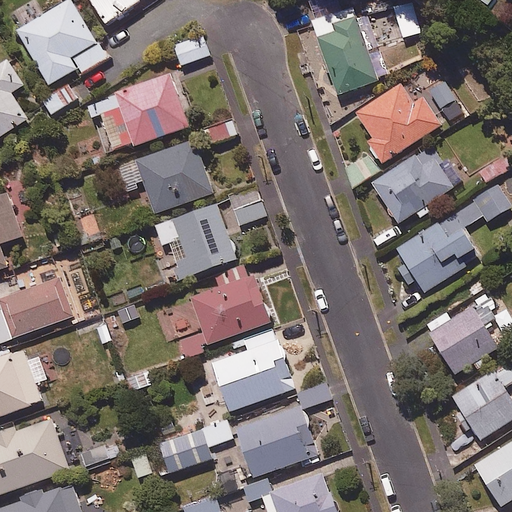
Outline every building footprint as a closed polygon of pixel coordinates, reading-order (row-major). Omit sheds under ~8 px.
[(149,0),(91,0),(109,27),(149,0)] [(421,33),(409,0),(408,0),(393,6),(405,39),(421,33)] [(109,60),(72,1),(19,34),(53,87),(81,70),(85,76),(109,60)] [(382,83),(354,9),(314,23),(341,98),(382,83)] [(212,58),(205,38),(176,48),(182,68),(212,58)] [(0,68),(0,140),(30,121),(14,95),(26,87),(10,62),(0,68)] [(192,130),(173,77),(89,107),(94,121),(104,118),(115,148),(117,152),(135,146),(136,150),(192,130)] [(80,100),(70,86),(45,103),(54,117),(80,100)] [(456,97),(448,86),(433,96),(441,108),(456,97)] [(416,108),(403,88),(359,116),(374,140),(368,144),(383,167),(444,128),(427,101),(416,108)] [(241,136),(234,122),(210,132),(217,147),(241,136)] [(217,196),(198,143),(123,171),(131,194),(148,188),(158,217),(217,196)] [(431,207),(458,190),(447,173),(456,168),(441,144),(376,186),(401,226),(420,214),(423,220),(434,213),(431,207)] [(382,173),(370,157),(349,173),(360,189),(382,173)] [(510,168),(503,158),(482,173),(488,183),(510,168)] [(269,219),(259,188),(232,196),(242,227),(269,219)] [(511,208),(511,206),(501,189),(399,253),(427,296),(469,269),(465,262),(479,253),(465,230),(486,217),(489,222),(511,208)] [(25,239),(10,197),(0,200),(0,273),(11,270),(3,247),(25,239)] [(167,251),(164,252),(166,260),(175,257),(184,282),(240,262),(221,207),(159,229),(167,251)] [(246,287),(240,272),(216,281),(220,291),(158,313),(169,342),(181,338),(188,357),(274,325),(259,282),(246,287)] [(60,280),(1,302),(4,312),(0,313),(0,347),(75,320),(60,280)] [(502,353),(488,327),(500,321),(484,292),(468,301),(474,312),(452,324),(444,310),(433,316),(436,321),(427,326),(456,378),(502,353)] [(110,325),(96,329),(102,347),(116,342),(110,325)] [(236,344),(241,357),(215,366),(233,415),(299,392),(282,346),(276,330),(236,344)] [(50,353),(29,361),(26,352),(13,356),(10,350),(0,353),(0,420),(45,405),(38,386),(59,379),(50,353)] [(511,364),(510,365),(456,400),(483,444),(511,425),(511,397),(507,390),(511,386),(511,364)] [(157,385),(151,370),(130,379),(135,393),(157,385)] [(305,411),(334,401),(328,385),(299,396),(303,409),(239,430),(256,481),(321,459),(305,411)] [(0,498),(73,474),(55,423),(16,436),(15,433),(0,437),(0,498)] [(236,441),(230,424),(153,449),(163,478),(215,461),(211,449),(236,441)] [(120,440),(82,455),(89,473),(127,457),(120,440)] [(511,444),(477,468),(505,510),(511,505),(511,444)] [(154,475),(147,456),(132,461),(139,480),(154,475)] [(339,511),(326,476),(275,495),(269,480),(246,489),(251,504),(265,499),(270,511),(339,511)] [(84,511),(75,486),(45,497),(44,495),(0,511),(84,511)] [(222,511),(219,500),(186,511),(222,511)]
